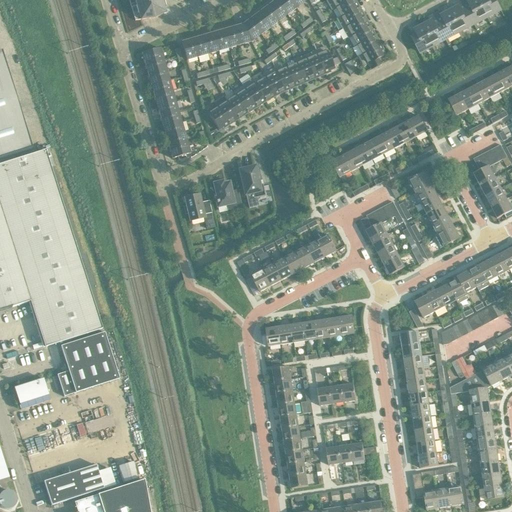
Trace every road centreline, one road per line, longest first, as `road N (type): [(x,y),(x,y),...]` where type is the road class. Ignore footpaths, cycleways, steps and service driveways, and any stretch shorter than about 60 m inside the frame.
road 1 (residential): [(121,50),(161,189),(396,67),(404,56),(390,28)]
road 2 (unknown): [(18,471),(123,439),(121,401),(105,391),(6,429)]
road 3 (residential): [(404,511),(373,320),(386,297)]
road 4 (residential): [(247,328),(276,511)]
road 5 (residential): [(491,239),(448,162),(497,135)]
road 6 (residential): [(247,328),(362,257)]
